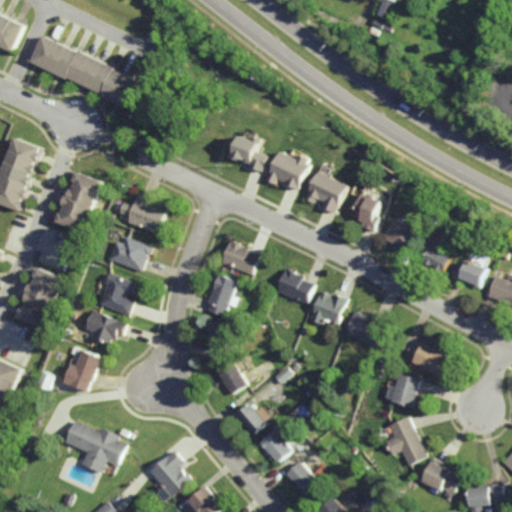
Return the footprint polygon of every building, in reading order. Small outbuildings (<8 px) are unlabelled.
[(356,0),(350,18),(343,15),(337,13),(332,11),(325,8),(323,8),(325,0),(356,0)] [(403,0),(396,20),(378,13),(383,0),(403,0)] [(0,13),(28,27),(16,53),(0,45),(0,13)] [(35,62),(48,36),(82,53),(83,50),(120,69),(119,71),(142,83),(129,108),(105,96),(106,94),(72,77),(71,79),(35,62)] [(272,155),(262,152),(264,141),(242,136),(236,161),(269,169),(272,155)] [(0,202),(0,188),(19,139),(46,149),(22,211),(0,202)] [(316,160),(303,155),(302,159),(284,151),(271,180),(280,184),(282,180),(303,189),(316,160)] [(86,232),(105,182),(80,172),(76,182),(79,183),(76,190),(73,189),(71,196),(69,195),(64,207),(67,207),(64,213),(62,212),(58,222),(86,232)] [(352,185),(321,172),(310,199),(319,203),(319,202),(341,211),(352,185)] [(386,202),(380,216),(384,218),(378,232),(365,227),(367,222),(364,221),(365,217),(357,214),(365,193),(370,195),(371,193),(378,196),(377,198),(386,202)] [(160,234),(129,222),(139,197),(152,202),(151,204),(169,211),(160,234)] [(113,220),(107,217),(109,212),(115,215),(113,220)] [(413,228),(415,225),(420,227),(418,231),(419,232),(409,251),(387,238),(397,220),(413,228)] [(435,232),(429,229),(432,222),(438,225),(435,232)] [(150,256),(148,255),(147,258),(148,258),(142,272),(110,260),(118,241),(125,244),(127,237),(153,247),(150,256)] [(254,276),(224,263),(234,240),(241,243),(241,244),(251,249),(250,251),(262,256),(254,276)] [(447,273),(445,271),(444,272),(438,269),(439,267),(436,265),(435,267),(428,263),(429,262),(426,260),(434,245),(456,257),(447,273)] [(0,270),(8,250),(0,247),(0,270)] [(491,270),(483,289),(456,278),(462,264),(468,267),(470,262),(491,270)] [(20,318),(46,330),(68,280),(40,268),(36,277),(39,278),(36,284),(33,283),(29,292),(31,293),(28,300),(30,301),(27,309),(24,308),(20,318)] [(311,303),(281,292),(290,269),(298,272),(298,273),(308,277),(307,280),(318,284),(311,303)] [(135,289),(133,288),(130,295),(128,295),(127,299),(137,302),(131,316),(102,306),(110,285),(107,283),(111,273),(137,283),(135,289)] [(226,317),(210,311),(213,304),(210,303),(221,275),(239,281),(226,317)] [(511,280),(511,304),(492,297),(500,276),(511,280)] [(336,298),(338,293),(352,299),(341,326),(335,324),(336,323),(327,319),(324,325),(314,321),(325,291),(334,294),(333,297),(336,298)] [(374,321),(376,314),(389,319),(379,345),(349,334),(358,311),(373,317),(372,320),(374,321)] [(125,338),(119,336),(118,341),(113,339),(111,345),(94,339),(96,333),(89,330),(95,312),(130,325),(125,338)] [(211,348),(210,324),(235,322),(236,347),(211,348)] [(74,337),(66,334),(68,328),(76,331),(74,337)] [(441,377),(416,363),(426,343),(451,357),(441,377)] [(104,359),(90,394),(70,386),(78,366),(84,368),(88,358),(84,357),(84,358),(76,355),(79,348),(86,351),(86,352),(104,359)] [(29,372),(17,396),(19,397),(7,421),(0,417),(0,363),(2,359),(29,372)] [(383,367),(378,365),(381,359),(386,361),(383,367)] [(297,371),(293,366),(298,361),(302,366),(297,371)] [(250,387),(234,396),(226,383),(224,384),(221,380),(224,379),(220,372),(236,363),(250,387)] [(283,384),(277,377),(290,366),(295,373),(283,384)] [(54,392),(53,392),(51,397),(41,393),(49,372),(60,377),(54,392)] [(415,408),(394,403),(395,400),(389,398),(393,386),(399,387),(403,374),(423,380),(415,408)] [(257,436),(241,417),(254,406),(271,425),(257,436)] [(42,427),(30,423),(34,413),(46,417),(42,427)] [(431,457),(413,465),(406,450),(395,455),(389,442),(398,438),(393,427),(412,418),(431,457)] [(103,433),(105,429),(122,437),(120,442),(131,447),(121,468),(111,464),(108,471),(88,461),(92,453),(72,443),(82,423),(103,433)] [(282,465),(265,445),(279,432),(296,452),(282,465)] [(187,465),(184,467),(190,475),(192,474),(195,478),(175,495),(155,472),(177,453),(187,465)] [(457,472),(458,471),(463,473),(462,475),(465,476),(457,493),(445,487),(444,488),(426,480),(437,458),(457,467),(455,471),(457,472)] [(309,492),(291,471),(305,459),(323,479),(309,492)] [(507,511),(497,511),(497,499),(492,499),(493,505),(484,506),(484,511),(471,511),(470,487),(481,486),(481,483),(507,482),(507,511)] [(219,511),(207,511),(204,508),(202,510),(192,498),(208,484),(218,495),(216,496),(225,507),(219,511)] [(7,506),(2,504),(10,486),(15,488),(7,506)] [(75,506),(67,503),(72,491),(80,494),(75,506)] [(324,511),(322,509),(338,495),(353,511),(324,511)] [(123,511),(99,511),(113,500),(123,511)]
